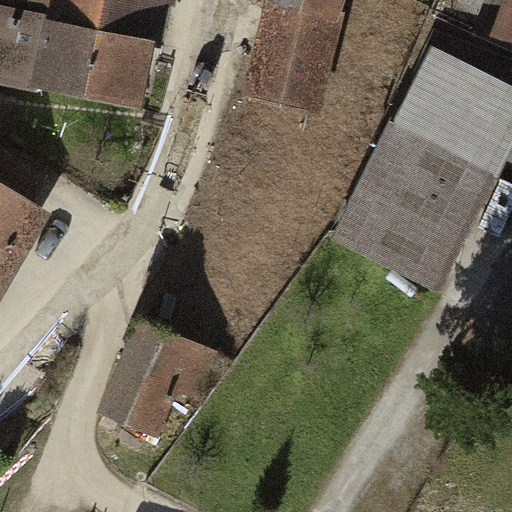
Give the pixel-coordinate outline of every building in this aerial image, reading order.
[(0,0),(0,81),(129,106),(149,0),(0,0)] [(272,0),(257,91),(311,103),(332,15),(337,0),(272,0)] [(483,0),(439,0),(436,7),(474,22),(483,0)] [(511,2),(501,34),(511,38),(511,2)] [(511,85),(424,42),(327,233),(429,284),(511,119),(511,85)] [(0,244),(27,197),(0,181),(0,244)] [(196,395),(214,355),(150,327),(112,413),(157,433),(178,386),(196,395)]
